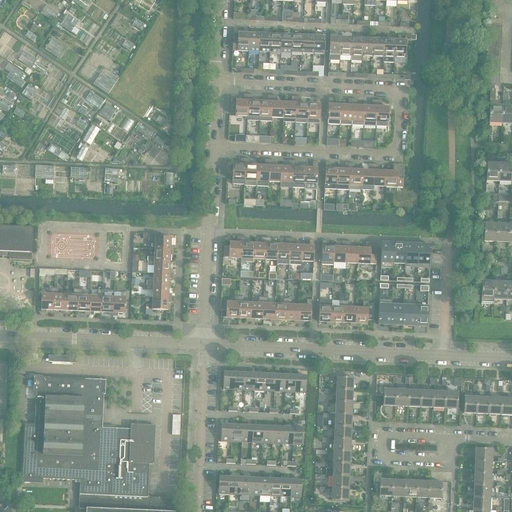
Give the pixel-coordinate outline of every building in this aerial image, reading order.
[(149,0),(141,0),(139,4),(152,12),(157,5),(149,0)] [(41,13),(54,20),(59,12),(45,5),(41,13)] [(61,24),(76,35),(84,23),(68,13),(61,24)] [(248,52),(248,34),(237,33),(237,39),(233,39),(232,51),(248,52)] [(259,34),(248,34),(248,52),(258,52),(259,34)] [(270,35),(259,34),(258,52),(269,53),(270,35)] [(281,35),(270,35),(269,53),(280,53),(281,35)] [(292,36),(281,35),(280,53),(291,54),(292,36)] [(302,54),(303,36),(292,36),(291,54),(302,54)] [(313,55),(313,37),(303,36),(302,54),(313,55)] [(324,55),(324,37),(313,37),(313,55),(324,55)] [(340,56),(340,38),(329,37),(328,61),(339,61),(339,56),(340,56)] [(51,38),(45,50),(62,58),(68,46),(51,38)] [(351,56),(351,38),(340,38),(340,56),(351,56)] [(361,57),(362,39),(351,38),(351,56),(350,61),(361,62),(361,57)] [(372,57),(373,39),(362,39),(361,57),(372,57)] [(383,58),(384,40),(373,39),(372,57),(383,58)] [(394,58),(395,40),(384,40),(383,58),(383,63),(394,63),(394,58)] [(405,59),(406,41),(395,40),(394,58),(405,59)] [(31,68),(38,59),(25,50),(18,59),(31,68)] [(21,79),(25,73),(9,63),(5,69),(15,75),(11,80),(22,87),(25,82),(21,79)] [(109,93),(119,77),(103,68),(94,84),(109,93)] [(86,99),(100,107),(105,100),(91,91),(86,99)] [(235,116),(247,117),(248,95),(243,94),(243,101),(235,101),(235,116)] [(253,95),(248,95),(247,117),(247,121),(259,121),(260,102),(252,101),(253,95)] [(267,102),(260,102),(259,121),(270,122),(271,118),(272,96),(267,96),(267,102)] [(276,96),(272,96),(271,118),(283,118),(284,103),(276,102),(276,96)] [(295,123),(296,97),(291,97),(291,103),(284,103),(283,118),(283,122),(295,123)] [(307,123),(308,104),(300,104),(300,97),(296,97),(295,123),(307,123)] [(319,124),(320,98),(315,98),(315,104),(308,104),(307,123),(319,124)] [(339,125),(340,105),(333,105),(333,99),(328,98),(327,124),(339,125)] [(351,125),(352,99),(348,99),(347,106),(340,105),(339,125),(351,125)] [(363,126),(364,106),(357,106),(357,100),(352,99),(351,125),(363,126)] [(375,127),(377,100),(372,100),(371,107),(364,106),(363,126),(375,127)] [(388,127),(388,107),(381,107),(381,101),(377,100),(375,127),(388,127)] [(113,114),(116,108),(106,104),(103,110),(113,114)] [(501,124),(502,106),(489,105),(488,123),(501,124)] [(511,124),(511,106),(502,106),(501,124),(511,124)] [(123,127),(129,132),(136,123),(130,118),(123,127)] [(84,140),(93,144),(99,128),(91,124),(84,140)] [(140,124),(137,129),(150,137),(153,132),(140,124)] [(1,130),(0,132),(0,135),(6,138),(8,133),(1,130)] [(352,147),(375,148),(375,141),(352,140),(352,147)] [(52,144),(49,149),(64,161),(68,156),(52,144)] [(244,185),(244,181),(245,159),(240,159),(240,165),(232,165),(232,184),(244,185)] [(256,181),(257,166),(249,166),(250,159),(245,159),(244,181),(244,185),(244,186),(256,186),(256,181)] [(268,182),(269,160),(264,160),(264,166),(257,166),(256,181),(256,186),(268,187),(268,182)] [(274,160),(269,160),(268,182),(280,182),(280,167),(273,167),(274,160)] [(288,167),(280,167),(280,182),(292,183),(293,161),(288,161),(288,167)] [(304,189),(304,184),(304,168),(297,168),(298,161),(293,161),(292,183),(292,188),(304,189)] [(316,184),(317,162),(312,162),(312,168),(304,168),(304,184),(316,184)] [(336,190),(337,169),(330,169),(330,163),(325,162),(324,189),(336,190)] [(348,185),(350,163),(345,163),(345,170),(337,169),(336,190),(348,190),(348,189),(348,185)] [(360,190),(361,170),(354,170),(354,164),(350,163),(348,185),(348,189),(360,190)] [(499,182),(499,164),(487,163),(486,181),(499,182)] [(54,178),(55,165),(36,164),(36,179),(69,180),(69,179),(54,178)] [(372,187),(373,164),(369,164),(369,171),(361,170),(360,190),(372,191),(372,187)] [(385,187),(385,172),(378,171),(378,165),(373,164),(372,187),(385,187)] [(511,182),(511,164),(499,164),(499,182),(511,182)] [(403,166),(398,166),(393,165),(393,172),(385,172),(385,187),(397,188),(402,188),(403,166)] [(88,178),(88,167),(71,166),(71,177),(88,178)] [(120,181),(120,169),(106,168),(105,181),(120,181)] [(496,242),(497,224),(484,224),(483,241),(496,242)] [(508,243),(509,225),(497,224),(496,242),(508,243)] [(0,251),(9,252),(9,260),(31,261),(32,228),(31,228),(0,226),(0,251)] [(155,242),(154,249),(172,250),(172,246),(170,246),(170,238),(155,237),(155,234),(148,234),(148,237),(148,240),(148,242),(155,242)] [(228,258),(241,259),(241,237),(237,237),(237,243),(229,243),(229,247),(224,247),(223,258),(228,258)] [(253,259),(253,244),(246,243),(246,237),(241,237),(241,259),(240,264),(252,264),(253,259)] [(261,244),(253,244),(253,259),(265,260),(266,238),(261,238),(261,244)] [(270,238),(266,238),(265,260),(277,260),(277,245),(270,244),(270,238)] [(289,265),(290,239),(285,239),(285,245),(277,245),(277,260),(277,264),(289,265)] [(301,261),(301,246),(294,246),(294,239),(290,239),(289,265),(301,266),(301,261)] [(313,262),(314,240),(309,240),(309,246),(301,246),(301,261),(313,262)] [(333,263),(334,247),(327,247),(327,241),(322,240),(321,262),(333,263)] [(345,263),(346,241),(341,241),(341,248),(334,247),(333,263),(345,263)] [(357,264),(358,248),(350,248),(351,242),(346,241),(345,263),(357,264)] [(370,256),(370,242),(365,242),(365,249),(358,248),(357,264),(376,265),(376,256),(370,256)] [(393,269),(394,244),(381,243),(380,268),(393,269)] [(405,267),(406,244),(394,244),(393,269),(393,264),(404,264),(404,267),(405,267)] [(417,268),(418,245),(406,244),(405,267),(417,268)] [(429,268),(430,245),(418,245),(417,268),(429,268)] [(172,250),(154,249),(154,257),(147,257),(147,261),(169,262),(170,255),(172,255),(172,250)] [(169,262),(147,261),(147,266),(154,266),(153,274),(171,274),(171,270),(169,270),(169,262)] [(171,274),(153,274),(153,281),(146,281),(146,285),(168,286),(169,279),(171,279),(171,274)] [(333,275),(321,274),(321,288),(333,288),(333,275)] [(493,305),(493,300),(494,282),(481,281),(480,304),(493,305)] [(506,300),(507,282),(494,282),(493,300),(506,300)] [(168,286),(146,285),(146,289),(146,290),(152,290),(152,298),(170,299),(170,294),(168,294),(168,286)] [(45,310),(52,310),(53,288),(49,288),(49,295),(41,294),(40,312),(45,312),(45,310)] [(57,288),(53,288),(52,310),(60,311),(60,313),(65,313),(65,295),(58,295),(58,289),(57,288)] [(73,296),(65,295),(65,313),(69,313),(69,311),(77,311),(78,289),(73,289),(73,296)] [(82,290),(78,289),(77,311),(84,312),(84,314),(89,314),(89,296),(82,296),(82,290)] [(97,297),(89,296),(89,314),(93,314),(93,312),(101,312),(102,290),(97,290),(97,297)] [(106,291),(102,290),(101,312),(108,313),(108,315),(113,315),(113,297),(106,297),(106,291)] [(121,298),(113,297),(113,315),(117,315),(117,313),(125,314),(125,300),(126,291),(121,291),(121,298)] [(226,302),(226,310),(221,310),(221,318),(223,318),(223,320),(230,320),(231,318),(238,318),(239,296),(235,296),(234,303),(226,302)] [(243,297),(239,296),(238,318),(245,319),(245,321),(249,321),(250,303),(243,303),(243,297)] [(258,304),(250,303),(249,321),(254,322),(255,319),(262,320),(263,298),(258,297),(258,304)] [(167,311),(167,303),(170,303),(170,299),(152,298),(152,305),(145,305),(145,310),(167,311)] [(267,298),(263,298),(262,320),(269,320),(269,322),(273,322),(274,305),(267,304),(267,298)] [(282,305),(274,305),(273,322),(278,323),(279,320),(286,321),(287,299),(282,298),(282,305)] [(298,324),(299,306),(291,305),(291,299),(287,299),(286,321),(293,321),(293,323),(298,324)] [(310,322),(311,300),(306,300),(306,306),(299,306),(298,324),(302,324),(302,321),(310,322)] [(330,325),(331,307),(332,301),(319,300),(318,322),(326,322),(326,325),(330,325)] [(390,325),(391,300),(379,300),(378,325),(390,325)] [(402,326),(403,303),(402,306),(391,305),(392,300),(391,300),(390,325),(402,326)] [(343,323),(343,301),(339,301),(339,307),(331,307),(330,325),(335,325),(335,323),(343,323)] [(354,326),(355,308),(348,308),(348,301),(343,301),(343,323),(350,324),(350,326),(354,326)] [(373,321),(374,304),(368,304),(368,302),(363,302),(363,308),(355,308),(354,326),(359,326),(359,324),(367,324),(367,320),(373,321)] [(414,326),(415,303),(403,303),(402,326),(414,326)] [(427,327),(427,307),(415,306),(416,303),(415,303),(414,326),(427,327)] [(234,373),(223,372),(222,390),(233,390),(234,373)] [(244,373),(234,373),(233,390),(243,391),(244,373)] [(254,374),(244,373),(243,391),(254,391),(254,374)] [(265,374),(254,374),(254,391),(264,392),(265,374)] [(275,375),(265,374),(264,392),(274,392),(275,375)] [(285,375),(275,375),(274,392),(284,392),(285,375)] [(294,393),(295,376),(285,375),(284,392),(294,393)] [(153,455),(155,426),(145,425),(130,424),(130,429),(116,429),(116,431),(102,430),(103,395),(105,395),(105,380),(42,377),(42,376),(33,376),(32,392),(35,392),(34,425),(24,425),(23,463),(23,464),(22,483),(29,483),(42,484),(42,479),(61,480),(80,481),(79,485),(80,485),(79,495),(78,509),(86,509),(85,511),(170,511),(171,499),(147,498),(148,465),(153,465),(154,455),(153,455)] [(305,393),(306,376),(295,376),(294,393),(305,393)] [(353,378),(336,377),(336,390),(352,391),(353,378)] [(352,403),(352,391),(336,390),(335,402),(352,403)] [(395,406),(396,390),(383,390),(383,406),(395,406)] [(407,407),(408,391),(396,390),(395,406),(407,407)] [(420,407),(420,391),(408,391),(407,407),(420,407)] [(432,408),(432,392),(420,391),(420,407),(432,408)] [(444,409),(445,392),(432,392),(432,408),(444,409)] [(457,409),(458,393),(445,392),(444,409),(457,409)] [(475,414),(476,398),(464,397),(463,413),(475,414)] [(488,414),(489,398),(476,398),(475,414),(488,414)] [(500,415),(501,399),(489,398),(488,414),(500,415)] [(511,415),(511,399),(501,399),(500,415),(511,415)] [(351,415),(352,403),(335,402),(335,414),(351,415)] [(351,427),(351,415),(335,414),(334,427),(351,427)] [(172,415),(171,435),(179,436),(180,416),(172,415)] [(232,425),(221,425),(220,442),(231,442),(232,425)] [(242,426),(232,425),(231,442),(241,443),(242,426)] [(252,426),(242,426),(241,443),(251,443),(252,426)] [(262,426),(252,426),(251,443),(261,444),(262,426)] [(272,427),(262,426),(261,444),(272,444),(272,427)] [(283,427),(272,427),(272,444),(282,445),(283,427)] [(293,428),(283,427),(282,445),(292,445),(293,428)] [(350,440),(351,427),(334,427),(334,439),(350,440)] [(303,446),(304,428),(293,428),(292,445),(303,446)] [(350,452),(350,440),(334,439),(333,451),(350,452)] [(475,449),(475,461),(491,462),(492,449),(475,449)] [(350,452),(333,451),(333,463),(349,464),(350,452)] [(491,462),(475,461),(474,473),(491,474),(491,462)] [(349,464),(333,463),(332,476),(349,476),(349,464)] [(491,474),(474,473),(474,486),(490,486),(491,474)] [(349,476),(332,476),(332,488),(348,489),(349,476)] [(229,477),(219,477),(218,494),(229,495),(229,477)] [(240,478),(229,477),(229,495),(239,495),(240,478)] [(250,478),(240,478),(239,495),(249,496),(250,478)] [(260,479),(250,478),(249,496),(259,496),(260,479)] [(270,479),(260,479),(259,496),(270,496),(270,479)] [(280,480),(270,479),(270,496),(280,497),(280,480)] [(290,480),(280,480),(280,497),(290,497),(290,480)] [(301,481),(290,480),(290,497),(301,498),(301,481)] [(379,496),(391,497),(392,480),(379,480),(379,496)] [(404,481),(392,480),(391,497),(403,497),(404,481)] [(417,481),(404,481),(403,497),(416,498),(417,481)] [(429,482),(417,481),(416,498),(428,498),(429,482)] [(441,483),(429,482),(428,498),(441,499),(441,483)] [(490,486),(474,486),(473,498),(489,499),(490,486)] [(348,489),(332,488),(331,500),(348,501),(348,489)] [(489,499),(473,498),(472,510),(489,511),(489,499)]
